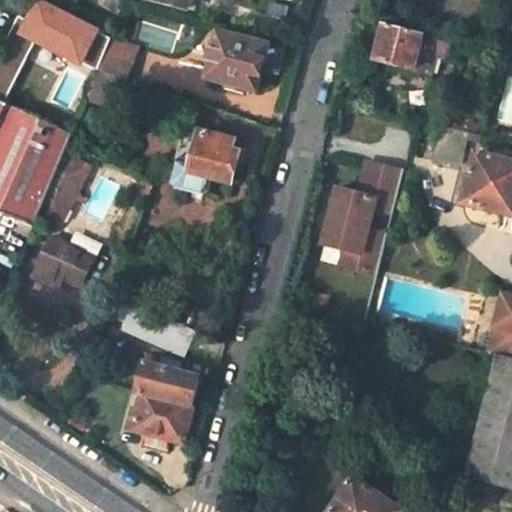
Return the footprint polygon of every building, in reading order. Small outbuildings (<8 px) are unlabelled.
[(116,12),(120,0),(102,0),(100,6),(116,12)] [(149,0),(187,9),(189,0),(149,0)] [(375,61),(413,71),(432,75),(437,56),(447,59),(451,42),(385,24),(375,61)] [(278,73),(283,50),(219,33),(214,50),(210,49),(206,62),(211,64),(207,77),(256,90),(262,69),(278,73)] [(125,81),(135,46),(112,39),(99,72),(125,81)] [(87,101),(116,110),(125,81),(99,72),(87,101)] [(511,124),(511,80),(509,80),(501,122),(511,124)] [(0,213),(35,229),(41,216),(60,167),(73,136),(0,101),(0,213)] [(478,129),(439,117),(437,124),(465,132),(476,134),(478,129)] [(428,155),(458,163),(464,139),(465,132),(437,124),(428,155)] [(212,179),(231,183),(240,152),(232,149),(234,142),(189,130),(184,134),(171,183),(174,189),(203,197),(208,193),(212,179)] [(464,139),(477,143),(478,135),(476,134),(465,132),(464,139)] [(463,205),(511,217),(511,151),(507,150),(506,154),(478,146),(463,205)] [(376,163),(368,161),(360,193),(367,195),(376,163)] [(405,171),(376,163),(367,195),(360,193),(338,187),(324,243),(346,249),(346,247),(353,249),(348,267),(377,275),(388,234),(365,228),(370,207),(393,213),(405,171)] [(59,224),(80,176),(60,167),(41,216),(59,224)] [(81,289),(94,260),(51,241),(40,266),(63,276),(61,281),(65,282),(81,289)] [(353,249),(346,247),(346,249),(342,265),(348,267),(353,249)] [(40,266),(33,281),(60,292),(65,282),(61,281),(63,276),(40,266)] [(329,295),(317,292),(312,309),(325,312),(329,295)] [(511,360),(511,297),(505,296),(490,355),(497,357),(511,360)] [(124,329),(186,356),(197,332),(134,305),(124,329)] [(466,478),(511,488),(511,360),(497,357),(466,478)] [(183,443),(200,378),(144,363),(137,392),(143,393),(139,411),(132,409),(126,429),(183,443)] [(400,511),(354,481),(333,511),(400,511)]
